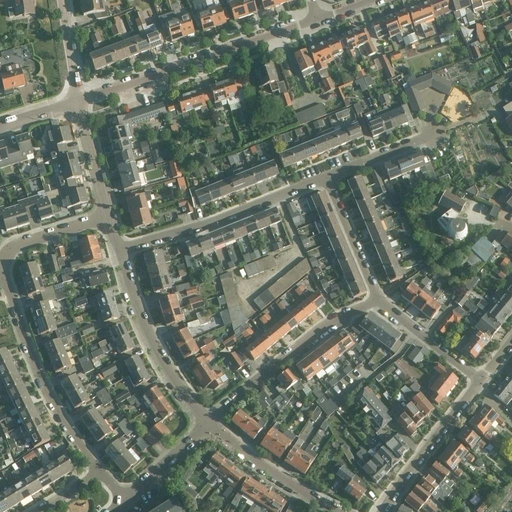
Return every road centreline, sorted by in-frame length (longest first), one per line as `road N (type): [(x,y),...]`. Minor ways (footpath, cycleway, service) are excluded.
road 1 (residential): [(316,18),(75,101)]
road 2 (residential): [(118,249),(326,177)]
road 3 (residential): [(99,472),(50,400),(0,277)]
road 4 (residential): [(206,424),(322,328),(378,299)]
road 5 (residential): [(206,424),(153,345),(118,249)]
road 6 (residential): [(381,511),(477,383)]
road 7 (residential): [(335,511),(206,424)]
road 8 (residential): [(378,299),(326,177)]
road 9 (residential): [(0,277),(14,246),(107,217)]
road 10 (residential): [(477,383),(378,299)]
road 11 (residential): [(107,217),(75,101)]
